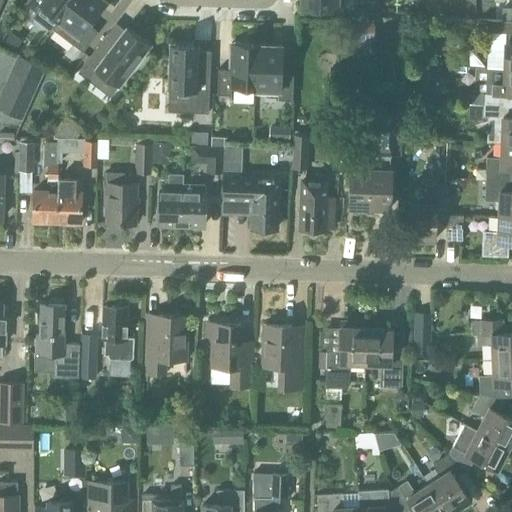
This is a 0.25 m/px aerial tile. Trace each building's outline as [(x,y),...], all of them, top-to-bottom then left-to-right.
[(53,29),(74,0),(27,0),(25,4),(36,12),(40,7),(58,21),(52,29),(53,29)] [(74,0),(53,29),(82,52),(98,32),(88,24),(105,2),(102,0),(74,0)] [(343,10),(343,0),(300,0),(300,9),(343,10)] [(428,5),(428,13),(440,14),(440,6),(428,5)] [(511,8),(503,8),(502,20),(511,20),(511,8)] [(418,39),(419,21),(406,21),(405,39),(418,39)] [(375,41),(375,22),(347,22),(347,41),(375,41)] [(90,78),(96,71),(118,87),(132,69),(135,71),(146,57),(143,54),(150,45),(127,27),(117,40),(108,33),(79,70),(90,78)] [(402,46),(403,29),(380,29),(380,46),(402,46)] [(486,68),(503,69),(511,69),(511,31),(491,31),(490,53),(486,56),(486,68)] [(255,94),(256,44),(231,43),(230,70),(218,69),(217,95),(231,95),(231,89),(254,89),(254,94),(255,94)] [(273,45),(256,44),(255,94),(278,95),(278,100),(292,101),(293,75),(280,75),(282,46),(273,46),(273,45)] [(194,113),(208,113),(209,77),(197,76),(198,46),(170,45),(168,99),(195,100),(194,113)] [(44,68),(16,55),(0,92),(0,109),(21,119),(44,68)] [(483,94),(483,105),(511,106),(511,69),(503,69),(503,85),(488,84),(488,94),(483,94)] [(427,87),(406,86),(405,99),(426,99),(427,87)] [(500,143),(511,143),(511,106),(483,105),(482,117),(487,117),(486,143),(500,143)] [(289,140),(289,128),(269,127),(268,140),(289,140)] [(292,137),(291,169),(305,169),(306,137),(292,137)] [(43,165),(58,165),(58,142),(44,142),(43,165)] [(96,142),(84,142),(83,166),(95,166),(96,142)] [(19,143),(19,170),(32,171),(32,143),(19,143)] [(168,143),(152,143),(152,162),(168,162),(168,143)] [(511,143),(500,143),(500,159),(486,158),(485,180),(510,181),(510,170),(511,169),(511,143)] [(149,145),(135,144),(135,172),(149,173),(149,145)] [(205,175),(222,175),(222,149),(206,148),(205,165),(205,175)] [(371,209),(372,155),(355,154),(355,168),(347,168),(346,184),(350,184),(349,208),(355,208),(357,212),(367,212),(369,209),(371,209)] [(390,156),(372,155),(371,209),(376,209),(378,213),(387,213),(389,210),(391,169),(389,169),(390,156)] [(31,221),(55,222),(57,167),(47,167),(46,192),(32,192),(31,221)] [(57,167),(55,222),(79,223),(80,193),(68,193),(68,179),(67,179),(67,168),(57,167)] [(277,179),(240,178),(240,172),(222,172),(222,199),(251,200),(250,228),(258,228),(259,230),(266,231),(268,228),(276,228),(277,195),(276,195),(277,179)] [(498,202),(498,217),(511,217),(511,191),(509,192),(510,181),(485,180),(484,201),(498,202)] [(334,198),(324,197),(325,182),(301,181),(299,229),(309,229),(311,232),(318,232),(321,230),(323,230),(323,228),(333,228),(334,198)] [(103,191),(103,205),(105,205),(105,223),(134,224),(135,184),(106,183),(106,192),(103,191)] [(446,216),(446,215),(447,186),(435,186),(435,191),(425,190),(424,205),(408,205),(407,240),(434,241),(434,216),(446,216)] [(180,225),(181,192),(158,191),(157,225),(163,225),(165,228),(172,228),(175,225),(180,225)] [(181,192),(180,225),(185,226),(187,228),(194,229),(196,226),(202,226),(203,193),(181,192)] [(446,215),(446,216),(445,240),(461,241),(462,216),(446,215)] [(511,243),(511,217),(498,217),(497,231),(484,230),(483,254),(509,255),(510,243),(511,243)] [(79,344),(63,344),(64,337),(65,305),(40,305),(39,335),(36,335),(35,353),(53,354),(53,377),(78,378),(79,344)] [(110,359),(114,359),(130,359),(133,357),(134,338),(126,338),(127,307),(103,306),(102,338),(104,338),(104,355),(108,355),(110,359)] [(146,342),(145,374),(165,375),(166,360),(186,361),(187,316),(159,315),(158,343),(146,342)] [(491,344),(492,360),(511,358),(511,332),(501,333),(500,320),(470,321),(471,335),(476,335),(476,345),(491,344)] [(229,387),(230,387),(251,388),(252,352),(240,352),(241,324),(206,323),(206,340),(212,340),(211,369),(230,369),(229,387)] [(302,390),(302,376),(303,352),(291,351),(292,326),(264,325),(262,367),(282,368),(281,390),(302,390)] [(326,352),(325,377),(324,388),(347,389),(348,364),(364,364),(365,329),(339,328),(338,353),(326,352)] [(391,330),(365,329),(364,364),(380,365),(379,387),(400,388),(402,355),(390,355),(391,330)] [(83,332),(81,377),(96,377),(98,333),(83,332)] [(430,354),(431,336),(412,335),(411,353),(430,354)] [(511,358),(492,360),(492,376),(478,377),(479,394),(504,400),(503,385),(511,384),(511,358)] [(0,422),(24,422),(24,382),(0,381),(0,422)] [(484,417),(477,431),(508,447),(511,438),(511,419),(497,412),(504,400),(479,394),(471,410),(484,417)] [(56,400),(56,419),(75,420),(76,401),(56,400)] [(326,427),(340,427),(341,405),(326,405),(326,427)] [(96,421),(96,407),(78,406),(78,421),(96,421)] [(33,426),(0,425),(0,449),(32,450),(33,426)] [(160,427),(160,443),(174,443),(173,427),(160,427)] [(243,428),(229,428),(229,444),(243,444),(243,428)] [(496,470),(508,447),(477,431),(469,445),(456,438),(448,454),(467,471),(473,458),(496,470)] [(193,438),(179,437),(179,465),(193,466),(193,438)] [(75,475),(76,448),(64,448),(64,475),(75,475)] [(76,448),(75,475),(87,475),(87,448),(76,448)] [(440,476),(428,484),(445,511),(449,511),(469,500),(455,479),(467,471),(448,454),(433,464),(440,476)] [(254,473),(254,498),(253,511),(277,511),(277,499),(287,500),(288,474),(272,474),(254,473)] [(406,481),(391,491),(397,511),(403,511),(411,507),(414,511),(445,511),(428,484),(414,493),(406,481)] [(0,511),(17,511),(17,482),(0,482),(0,511)] [(87,482),(87,492),(86,511),(133,511),(133,500),(127,500),(127,482),(87,482)] [(181,511),(181,485),(171,485),(171,500),(153,499),(153,495),(142,495),(142,511),(181,511)] [(71,501),(71,489),(62,489),(62,501),(47,501),(46,511),(71,511),(72,501),(71,501)] [(358,507),(358,511),(397,511),(391,491),(388,491),(388,489),(358,490),(359,507),(358,507)] [(203,504),(202,511),(243,511),(243,490),(216,490),(216,504),(203,504)] [(358,511),(358,507),(342,508),(342,493),(316,495),(317,511),(358,511)]
